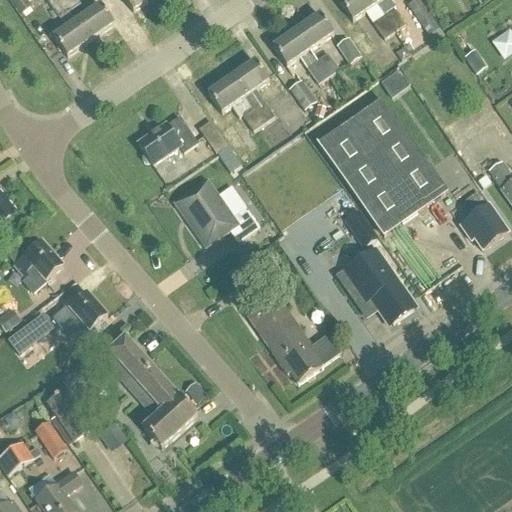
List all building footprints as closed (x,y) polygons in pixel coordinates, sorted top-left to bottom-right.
[(371,13),(377,23),(389,15),(382,3),(387,0),(356,0),(348,5),(358,22),(371,13)] [(400,0),(423,37),(431,32),(411,0),(400,0)] [(73,57),(120,24),(110,9),(63,43),(73,57)] [(330,20),(283,53),(292,67),(339,34),(330,20)] [(354,37),(368,59),(387,48),(373,25),(354,37)] [(506,61),(511,58),(511,32),(495,42),(506,61)] [(314,60),(325,83),(347,72),(337,50),(314,60)] [(491,73),(479,57),(468,64),(479,81),(491,73)] [(217,97),(225,112),(275,85),(266,70),(217,97)] [(383,105),(320,150),(386,242),(449,197),(383,105)] [(281,118),(269,125),(280,141),(291,134),(281,118)] [(151,167),(153,171),(181,153),(185,159),(198,150),(181,124),(168,133),(167,131),(139,150),(145,159),(143,161),(143,165),(144,167),(147,169),(151,167)] [(230,150),(221,137),(212,125),(199,134),(217,159),(230,150)] [(511,182),(503,168),(490,177),(511,210),(511,182)] [(260,234),(245,213),(232,222),(208,186),(175,209),(206,254),(230,237),(238,249),(260,234)] [(326,206),(336,220),(352,208),(343,194),(326,206)] [(0,235),(19,220),(0,197),(0,235)] [(478,198),(465,207),(475,221),(461,231),(472,246),(475,245),(483,257),(508,239),(490,212),(489,213),(478,198)] [(358,218),(347,225),(355,237),(366,230),(358,218)] [(23,282),(33,273),(46,288),(64,273),(42,247),(15,271),(23,282)] [(375,254),(343,278),(359,300),(364,296),(378,316),(382,313),(393,329),(413,316),(388,279),(392,277),(375,254)] [(77,323),(90,338),(108,322),(87,299),(70,313),(68,311),(53,324),(63,335),(77,323)] [(290,379),(298,391),(322,374),(322,373),(340,360),(327,341),(312,352),(277,302),(247,323),(288,381),(290,379)] [(8,318),(0,323),(0,332),(4,338),(16,330),(8,318)] [(43,320),(8,347),(19,362),(54,335),(43,320)] [(163,417),(143,435),(162,456),(199,423),(180,403),(179,403),(126,344),(110,358),(135,386),(133,389),(147,404),(149,402),(163,417)] [(196,389),(187,398),(199,411),(209,402),(196,389)] [(66,397),(48,410),(76,449),(94,437),(66,397)] [(51,427),(36,437),(55,464),(69,454),(51,427)] [(37,464),(43,460),(36,451),(30,455),(22,444),(0,460),(0,467),(8,478),(33,460),(37,464)] [(74,479),(57,491),(58,493),(37,508),(39,511),(71,511),(66,503),(83,492),(74,479)]
